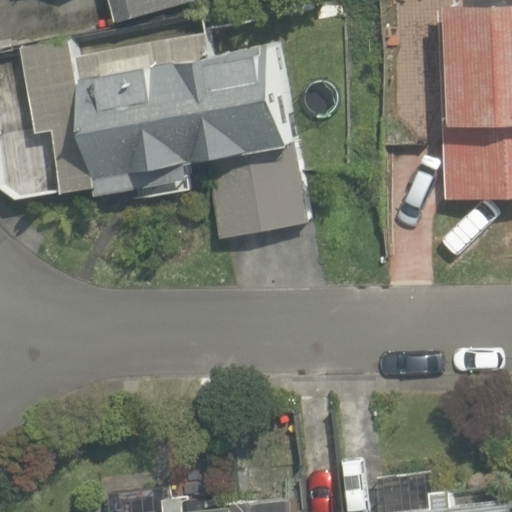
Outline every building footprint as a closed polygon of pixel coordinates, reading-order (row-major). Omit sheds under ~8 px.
[(103,0),(110,19),(169,0),(103,0)] [(511,187),(511,0),(444,0),(448,189),(511,187)] [(318,219),(281,30),(209,42),(205,19),(0,53),(0,174),(2,191),(23,201),(212,165),(224,240),(318,219)] [(511,511),(511,494),(415,511),(511,511)] [(115,511),(293,511),(293,508),(263,511),(227,511),(225,497),(115,511)]
